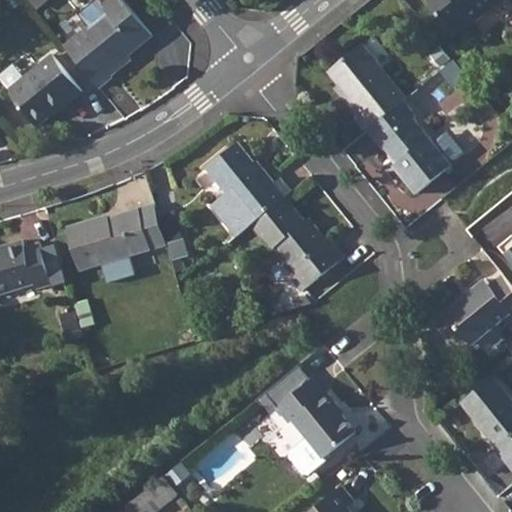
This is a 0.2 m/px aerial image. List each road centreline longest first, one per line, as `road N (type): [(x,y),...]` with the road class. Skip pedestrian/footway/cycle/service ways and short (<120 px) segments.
road 1 (residential): [(473,511),(417,445),(400,396),(387,254),(249,58)]
road 2 (residential): [(249,58),(181,116),(109,158),(0,190)]
